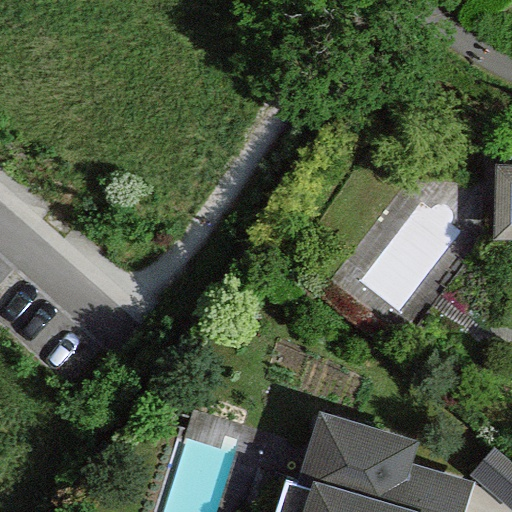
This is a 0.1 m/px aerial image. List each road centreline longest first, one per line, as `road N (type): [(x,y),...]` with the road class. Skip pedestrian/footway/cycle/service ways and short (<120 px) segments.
road 1 (residential): [(0,225),(130,334)]
road 2 (track): [(408,0),(433,25),(511,71)]
